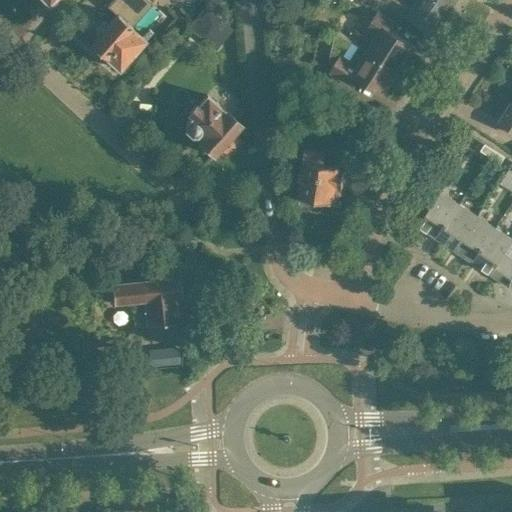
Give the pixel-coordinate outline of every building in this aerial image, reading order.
[(100,33),(90,44),(105,57),(106,56),(119,68),(121,66),(126,66),(130,60),(129,56),(144,40),(132,28),(132,27),(151,6),(145,0),(114,0),(108,7),(117,16),(108,25),(104,21),(96,30),(100,33)] [(417,0),(408,15),(434,33),(456,0),(417,0)] [(205,6),(188,26),(215,48),(232,28),(205,6)] [(371,30),(361,44),(399,67),(413,45),(390,30),(395,21),(378,11),(367,27),(371,30)] [(329,60),(334,63),(330,70),(337,75),(354,85),(359,77),(383,92),(399,67),(361,44),(361,45),(337,29),(329,60)] [(279,70),(294,72),(296,57),(281,55),(279,70)] [(278,87),(277,94),(277,96),(291,98),(293,89),(290,88),(283,87),(278,87)] [(209,153),(211,151),(213,152),(240,122),(226,110),(225,110),(207,94),(197,105),(196,104),(189,111),(192,114),(185,123),(185,128),(191,134),(197,133),(201,138),(199,140),(201,142),(199,144),(209,153)] [(511,102),(500,122),(511,129),(511,102)] [(481,150),(489,155),(494,148),(485,143),(481,150)] [(303,180),(299,207),(333,212),(337,185),(343,186),(345,171),(339,170),(340,166),(324,164),(326,151),(305,148),(301,180),(303,180)] [(489,155),(498,160),(501,162),(505,156),(502,154),(494,148),(489,155)] [(462,205),(458,202),(441,191),(418,225),(439,239),(462,205)] [(439,239),(460,253),(483,219),(462,205),(439,239)] [(460,253),(481,267),(504,232),(483,219),(460,253)] [(511,237),(504,232),(481,267),(509,286),(511,278),(511,257),(505,252),(511,241),(511,237)] [(181,306),(177,303),(176,295),(180,295),(178,275),(113,283),(115,301),(132,299),(135,323),(147,322),(147,323),(179,319),(178,316),(182,312),(181,306)] [(134,344),(136,362),(171,358),(170,340),(134,344)]
